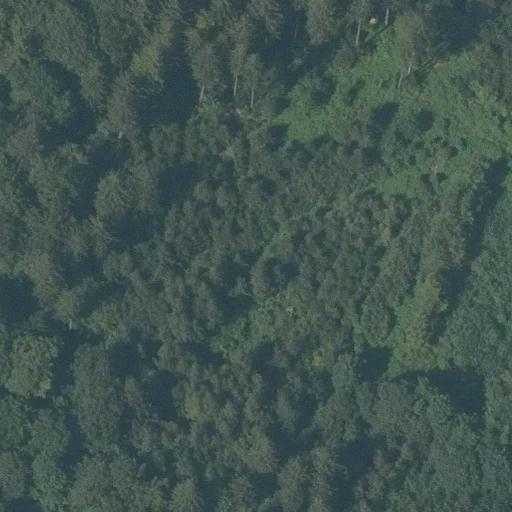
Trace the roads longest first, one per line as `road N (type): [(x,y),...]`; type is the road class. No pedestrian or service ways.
road 1 (track): [(125,511),(97,404),(84,379),(52,352),(22,296),(22,254),(0,158)]
road 2 (track): [(511,150),(377,103)]
